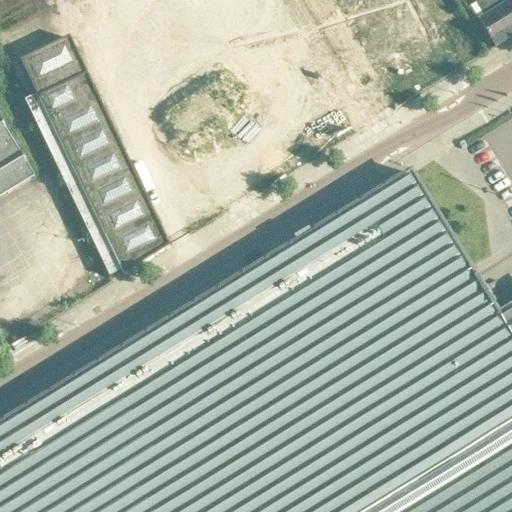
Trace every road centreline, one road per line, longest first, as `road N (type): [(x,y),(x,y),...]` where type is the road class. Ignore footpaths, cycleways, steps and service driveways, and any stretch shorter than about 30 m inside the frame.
road 1 (unclassified): [(0,392),(393,150)]
road 2 (residential): [(310,0),(393,150)]
road 3 (unclassified): [(393,150),(511,77)]
